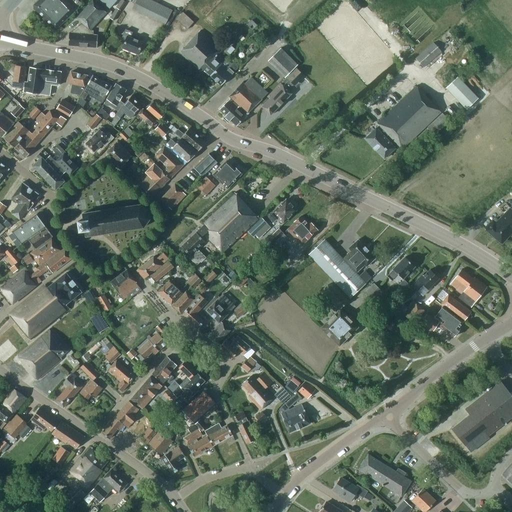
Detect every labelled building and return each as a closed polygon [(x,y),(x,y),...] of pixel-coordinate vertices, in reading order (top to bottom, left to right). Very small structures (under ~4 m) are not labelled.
[(82,4),(77,0),(38,0),(36,2),(34,5),(33,9),(55,31),(82,4)] [(68,46),(97,48),(98,35),(93,35),(94,30),(90,30),(105,14),(106,12),(98,4),(92,0),(76,18),(82,23),(70,33),(69,33),(68,46)] [(99,0),(109,8),(115,0),(99,0)] [(123,0),(120,0),(116,7),(121,10),(126,2),(123,0)] [(132,8),(164,24),(172,10),(151,0),(136,0),(135,3),(132,8)] [(116,8),(110,18),(115,21),(120,11),(116,8)] [(176,20),(187,30),(194,22),(183,13),(176,20)] [(251,21),(246,26),(252,31),(256,27),(251,21)] [(122,48),(138,55),(143,42),(130,37),(132,32),(125,30),(121,40),(125,41),(122,48)] [(179,53),(198,70),(200,68),(209,76),(222,64),(215,57),(221,50),(200,31),(179,53)] [(271,35),(263,44),(268,48),(276,39),(271,35)] [(415,59),(423,68),(441,52),(432,43),(415,59)] [(231,47),(226,53),(229,56),(234,50),(231,47)] [(222,64),(209,76),(220,86),(232,73),(228,69),(227,69),(223,65),(225,63),(224,62),(222,64)] [(26,67),(15,65),(12,87),(23,89),(26,67)] [(23,92),(50,95),(51,84),(59,85),(61,72),(30,68),(28,83),(25,82),(23,92)] [(291,94),(288,90),(293,85),(294,86),(304,76),(296,68),(267,96),(269,98),(262,106),(270,115),(291,94)] [(79,96),(84,90),(87,75),(70,72),(67,83),(72,84),(70,93),(79,96)] [(87,94),(90,96),(91,95),(102,102),(106,95),(111,86),(92,76),(79,99),(83,101),(87,94)] [(223,118),(227,122),(230,120),(236,126),(250,112),(249,111),(262,99),(267,93),(251,77),(245,84),(243,82),(229,97),(230,98),(219,110),(225,116),(223,118)] [(454,97),(466,86),(458,77),(446,89),(454,97)] [(119,101),(126,89),(116,84),(106,100),(103,104),(107,106),(109,105),(116,110),(118,112),(124,104),(119,101)] [(365,138),(384,159),(395,148),(385,138),(388,135),(402,149),(441,112),(416,86),(377,123),(379,125),(365,138)] [(124,104),(118,112),(115,115),(116,116),(119,118),(124,113),(131,118),(142,105),(131,96),(124,104)] [(62,99),(56,110),(69,118),(75,106),(62,99)] [(146,110),(158,120),(165,113),(153,102),(146,110)] [(11,113),(16,118),(25,110),(19,104),(11,113)] [(26,117),(32,122),(41,111),(36,107),(26,117)] [(105,120),(109,116),(101,108),(97,113),(105,120)] [(142,109),(138,114),(151,127),(156,122),(142,109)] [(0,135),(2,137),(14,123),(0,111),(0,135)] [(38,123),(34,128),(35,130),(43,136),(55,122),(61,127),(66,120),(60,116),(58,118),(49,111),(45,115),(42,112),(36,118),(36,121),(38,123)] [(428,127),(435,135),(449,121),(442,113),(428,127)] [(87,125),(92,129),(101,119),(96,114),(87,125)] [(119,118),(116,116),(110,124),(113,127),(120,119),(119,118)] [(18,121),(4,139),(14,147),(28,130),(18,121)] [(154,130),(162,138),(169,131),(161,123),(154,130)] [(127,127),(124,130),(123,131),(129,137),(133,133),(127,127)] [(178,129),(175,133),(197,152),(206,142),(189,128),(184,134),(178,129)] [(43,136),(35,130),(32,134),(29,131),(14,148),(25,159),(33,149),(43,136)] [(86,143),(94,151),(102,143),(105,146),(114,138),(108,132),(105,135),(99,130),(86,143)] [(118,134),(125,141),(128,137),(122,131),(118,134)] [(167,143),(187,162),(197,152),(181,139),(176,144),(171,139),(167,143)] [(106,152),(121,167),(132,156),(117,141),(106,152)] [(162,171),(169,179),(187,162),(167,143),(164,146),(155,156),(163,163),(166,167),(162,171)] [(56,161),(70,175),(77,167),(64,154),(65,152),(58,145),(52,150),(60,158),(56,161)] [(142,162),(148,157),(144,153),(138,158),(142,162)] [(194,168),(202,176),(216,162),(208,154),(194,168)] [(32,166),(44,178),(58,164),(50,156),(45,161),(41,157),(32,166)] [(234,169),(226,161),(213,175),(227,189),(241,174),(235,168),(234,169)] [(0,179),(9,169),(0,162),(0,179)] [(66,172),(58,164),(44,178),(55,190),(64,181),(60,177),(66,172)] [(145,172),(147,174),(153,180),(151,182),(159,189),(169,179),(154,164),(145,172)] [(147,174),(138,183),(141,187),(151,197),(159,189),(151,182),(153,180),(147,174)] [(197,187),(206,195),(215,186),(206,177),(197,187)] [(22,183),(11,198),(18,204),(11,214),(20,220),(27,210),(28,211),(39,195),(22,183)] [(160,199),(172,210),(186,195),(174,184),(160,199)] [(203,225),(189,239),(197,249),(207,239),(222,254),(260,218),(234,192),(202,224),(203,225)] [(273,222),(278,217),(283,222),(295,210),(286,200),(268,217),(273,222)] [(148,220),(149,220),(149,219),(148,211),(147,210),(140,205),(139,205),(82,214),(82,220),(78,221),(79,230),(84,230),(85,236),(142,227),(142,228),(143,227),(148,220)] [(511,209),(510,208),(498,220),(496,218),(493,221),(492,220),(484,229),(501,244),(511,233),(511,209)] [(21,244),(45,227),(36,214),(12,232),(21,244)] [(301,245),(317,230),(311,223),(309,225),(301,216),(294,222),(294,223),(287,229),(301,245)] [(247,231),(250,234),(253,232),(255,234),(267,222),(261,217),(247,231)] [(52,236),(46,227),(28,240),(35,249),(52,236)] [(279,228),(267,240),(275,248),(276,247),(277,247),(279,245),(280,245),(288,238),(279,228)] [(30,253),(39,265),(60,250),(51,238),(30,253)] [(197,249),(189,239),(181,247),(190,256),(188,257),(193,262),(196,265),(200,262),(201,262),(206,258),(197,249)] [(308,255),(340,288),(349,298),(365,283),(356,273),(364,265),(366,267),(375,258),(358,240),(349,248),(351,251),(343,259),(324,240),(308,255)] [(10,248),(5,252),(15,264),(20,260),(10,248)] [(38,270),(29,277),(33,281),(36,285),(40,282),(37,278),(49,269),(52,273),(71,259),(64,248),(37,269),(38,270)] [(153,257),(136,270),(144,279),(169,259),(163,253),(155,259),(153,257)] [(23,258),(27,265),(33,261),(29,254),(23,258)] [(393,270),(387,276),(392,281),(398,274),(402,279),(414,267),(414,266),(414,265),(412,262),(411,263),(405,257),(393,269),(393,270)] [(150,277),(154,283),(173,267),(168,261),(150,277)] [(135,281),(127,269),(110,282),(123,299),(127,296),(129,298),(141,290),(135,282),(135,281)] [(450,284),(456,288),(462,293),(458,297),(471,307),(487,287),(472,275),(471,277),(461,269),(450,284)] [(36,285),(33,281),(29,277),(24,270),(0,287),(0,289),(12,304),(36,285)] [(203,278),(208,284),(217,276),(212,270),(203,278)] [(430,270),(424,275),(423,273),(410,286),(417,292),(423,285),(428,290),(439,278),(430,270)] [(45,285),(9,314),(30,340),(70,309),(66,304),(81,292),(65,273),(47,288),(45,285)] [(234,282),(240,288),(249,279),(243,273),(234,282)] [(188,284),(193,289),(201,281),(196,276),(188,284)] [(181,293),(169,281),(157,292),(171,305),(181,293)] [(365,292),(369,296),(378,288),(374,283),(365,292)] [(332,285),(327,285),(324,289),(324,293),(331,301),(326,305),(335,314),(329,319),(321,327),(339,346),(358,327),(340,309),(348,301),(332,285)] [(369,296),(373,300),(378,296),(382,292),(378,288),(369,296)] [(172,306),(180,313),(193,300),(186,292),(172,306)] [(443,306),(463,322),(471,312),(448,294),(443,301),(438,297),(435,300),(443,306)] [(112,307),(104,295),(97,299),(105,311),(112,307)] [(195,299),(181,314),(197,328),(204,320),(196,314),(208,301),(200,295),(195,299)] [(223,295),(206,311),(219,323),(235,307),(223,295)] [(404,315),(412,322),(417,316),(418,318),(424,311),(412,301),(408,307),(409,308),(404,315)] [(234,312),(239,318),(247,312),(241,306),(234,312)] [(463,322),(443,306),(435,317),(441,321),(439,325),(453,336),(454,335),(457,335),(459,332),(459,330),(459,329),(458,328),(463,322)] [(421,323),(433,331),(439,322),(426,314),(421,323)] [(221,322),(207,337),(216,345),(230,330),(221,322)] [(158,332),(149,340),(158,351),(167,343),(163,338),(168,333),(159,324),(154,329),(158,332)] [(17,355),(37,380),(62,359),(60,357),(68,351),(49,329),(17,355)] [(231,343),(226,339),(218,348),(231,359),(239,350),(244,354),(250,347),(237,336),(231,343)] [(158,351),(149,340),(137,351),(144,359),(152,352),(154,355),(158,351)] [(111,362),(120,354),(113,346),(103,355),(111,362)] [(170,374),(177,365),(174,363),(167,356),(152,374),(163,384),(166,380),(169,382),(174,377),(170,374)] [(241,366),(248,373),(258,369),(261,366),(250,357),(247,360),(247,359),(241,366)] [(104,368),(107,371),(121,382),(117,386),(122,391),(135,376),(116,360),(111,366),(108,364),(104,368)] [(196,372),(185,361),(178,367),(189,379),(196,372)] [(80,368),(89,376),(95,370),(86,362),(80,368)] [(68,386),(55,401),(63,407),(82,387),(74,379),(76,376),(72,372),(63,382),(68,386)] [(205,381),(197,372),(189,380),(188,378),(172,393),(177,398),(184,391),(191,397),(198,390),(197,389),(205,381)] [(242,384),(251,394),(248,396),(260,410),(273,398),(265,388),(273,382),(264,372),(256,379),(261,384),(259,386),(250,377),(242,384)] [(150,376),(144,384),(155,394),(162,386),(150,376)] [(300,383),(292,377),(288,382),(296,388),(300,383)] [(87,399),(91,395),(94,398),(102,388),(91,379),(80,393),(87,399)] [(298,392),(307,399),(315,388),(306,381),(298,392)] [(500,381),(492,388),(465,409),(470,414),(452,428),(465,445),(466,445),(471,452),(489,438),(488,436),(511,416),(511,391),(510,392),(509,393),(500,381)] [(144,384),(137,391),(149,401),(155,394),(144,384)] [(0,403),(0,418),(5,423),(26,398),(13,389),(1,404),(0,403)] [(163,393),(174,403),(177,400),(167,389),(163,393)] [(149,401),(137,391),(131,399),(142,409),(149,401)] [(205,391),(182,411),(193,423),(193,422),(195,424),(202,432),(207,428),(198,418),(215,403),(205,391)] [(279,409),(281,413),(289,433),(310,423),(302,404),(289,410),(288,408),(300,396),(297,392),(285,403),(285,402),(279,409)] [(184,406),(179,400),(175,404),(180,409),(184,406)] [(138,409),(128,401),(114,417),(124,425),(127,428),(135,418),(133,416),(138,409)] [(44,430),(46,428),(51,432),(60,421),(40,407),(30,419),(44,430)] [(252,429),(252,428),(248,420),(247,421),(246,417),(243,411),(235,415),(238,421),(240,424),(237,425),(246,444),(255,440),(254,439),(256,438),(252,429)] [(255,417),(259,422),(266,416),(262,411),(255,417)] [(14,438),(15,439),(18,435),(27,425),(28,424),(16,414),(3,428),(8,433),(14,438)] [(119,431),(124,425),(114,417),(101,433),(109,439),(117,429),(119,431)] [(66,442),(76,449),(85,437),(61,421),(51,433),(66,443),(66,442)] [(168,422),(164,426),(163,425),(148,444),(161,455),(173,441),(170,439),(174,435),(169,430),(172,427),(168,422)] [(205,431),(213,446),(232,435),(227,425),(221,428),(218,423),(205,431)] [(22,438),(31,429),(27,425),(18,435),(22,438)] [(188,429),(190,433),(197,429),(194,425),(188,429)] [(140,438),(147,444),(156,433),(149,427),(140,438)] [(207,436),(197,441),(196,439),(202,435),(198,429),(184,438),(194,457),(213,446),(207,436)] [(10,443),(14,438),(8,433),(3,437),(10,443)] [(143,444),(133,436),(129,443),(139,450),(143,444)] [(185,456),(179,446),(161,457),(172,474),(180,468),(176,462),(185,456)] [(52,459),(62,466),(71,454),(61,447),(52,459)] [(101,469),(107,461),(91,447),(69,471),(88,487),(102,470),(101,469)] [(379,461),(368,454),(358,469),(401,496),(410,481),(404,477),(406,473),(398,468),(396,472),(390,468),(388,472),(377,465),(379,461)] [(53,475),(59,469),(56,466),(50,472),(53,475)] [(112,489),(118,494),(127,484),(111,469),(97,484),(107,494),(112,489)] [(46,483),(51,477),(47,473),(42,480),(46,483)] [(341,478),(333,490),(343,496),(343,498),(349,502),(355,493),(363,498),(368,491),(357,484),(355,487),(341,478)] [(50,491),(57,482),(53,479),(46,487),(50,491)] [(91,491),(97,485),(94,482),(88,488),(91,491)] [(100,502),(107,494),(97,484),(97,485),(91,491),(90,492),(100,502)] [(67,504),(72,509),(86,495),(80,489),(67,504)] [(422,489),(411,501),(423,511),(425,511),(432,505),(435,501),(422,489)] [(392,511),(407,511),(412,508),(404,500),(392,511)] [(341,511),(326,502),(319,511),(341,511)]
